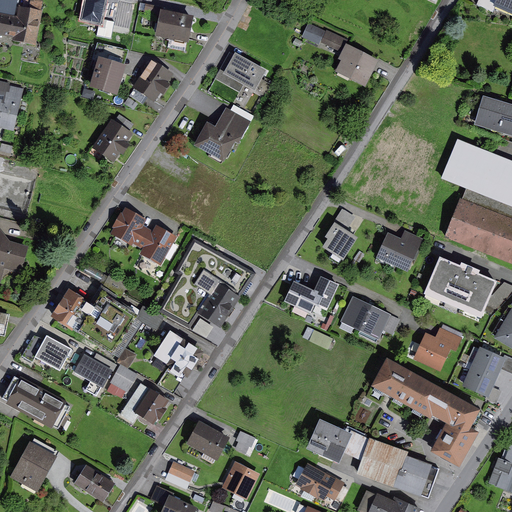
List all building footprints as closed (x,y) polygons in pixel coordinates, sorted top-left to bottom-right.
[(46,2),(36,0),(28,0),(26,8),(23,8),(21,19),(3,15),(0,14),(0,33),(19,37),(18,41),(20,42),(38,45),(46,2)] [(23,8),(20,7),(21,1),(17,0),(5,0),(3,15),(21,19),(23,8)] [(496,8),(511,15),(511,0),(480,0),(478,5),(494,12),(496,8)] [(145,10),(143,20),(159,23),(160,13),(145,10)] [(196,19),(165,13),(160,37),(191,43),(196,19)] [(329,31),(312,23),(306,36),(323,44),(329,31)] [(351,41),(331,31),(326,43),(345,52),(351,41)] [(101,43),(96,59),(105,61),(106,58),(128,64),(132,50),(101,43)] [(382,61),(351,45),(344,59),(347,60),(341,71),(370,86),(380,67),(382,61)] [(226,75),(238,54),(233,51),(218,79),(241,92),(245,85),(226,75)] [(269,71),(238,54),(226,75),(245,85),(258,92),(269,71)] [(119,93),(128,64),(106,58),(105,61),(97,87),(119,93)] [(158,100),(165,90),(167,92),(173,84),(170,82),(175,75),(157,62),(139,87),(151,96),(158,100)] [(0,95),(8,97),(7,102),(0,100),(0,126),(16,130),(25,91),(10,87),(11,85),(0,82),(0,95)] [(151,96),(139,87),(133,95),(146,104),(151,96)] [(141,104),(132,98),(129,103),(137,109),(141,104)] [(511,106),(488,99),(480,125),(511,134),(511,106)] [(214,152),(227,159),(237,141),(240,143),(252,122),(231,110),(227,116),(220,129),(211,123),(199,144),(214,152)] [(137,124),(123,115),(117,124),(131,133),(137,124)] [(132,143),(129,141),(133,135),(131,133),(117,124),(115,122),(97,148),(116,160),(123,149),(127,152),(132,143)] [(511,161),(460,141),(446,179),(511,204),(511,219),(462,200),(448,237),(511,262),(511,161)] [(225,164),(227,159),(214,152),(212,156),(225,164)] [(146,221),(129,211),(116,233),(133,243),(135,241),(148,249),(146,253),(162,263),(176,238),(160,229),(156,234),(143,226),(146,221)] [(353,263),(365,244),(338,226),(330,238),(333,240),(328,247),(353,263)] [(31,248),(13,243),(0,227),(0,280),(3,282),(7,267),(25,271),(31,248)] [(410,232),(406,241),(392,234),(381,257),(413,272),(428,240),(410,232)] [(222,284),(243,298),(259,273),(198,239),(179,272),(184,275),(162,311),(193,328),(203,313),(222,284)] [(463,267),(442,259),(427,294),(483,318),(486,311),(493,295),(498,282),(480,274),(481,271),(464,264),(463,267)] [(116,272),(104,289),(121,301),(132,283),(116,272)] [(327,277),(320,292),(298,282),(289,301),(314,312),(319,303),(332,309),(344,285),(327,277)] [(486,311),(494,314),(511,293),(511,284),(507,282),(495,296),(493,295),(486,311)] [(224,327),(243,298),(222,284),(203,313),(224,327)] [(120,359),(137,335),(146,322),(148,319),(143,315),(121,301),(104,289),(93,305),(73,292),(56,316),(120,359)] [(393,314),(356,296),(343,322),(380,340),(393,314)] [(167,317),(148,306),(143,315),(148,319),(146,322),(160,329),(167,317)] [(0,334),(8,336),(12,315),(0,312),(0,334)] [(396,335),(403,320),(395,315),(387,331),(396,335)] [(511,315),(499,337),(511,345),(511,315)] [(200,318),(193,330),(208,338),(215,326),(200,318)] [(315,329),(310,340),(330,349),(334,338),(315,329)] [(441,338),(432,334),(426,346),(420,359),(444,370),(455,346),(460,349),(465,339),(446,329),(441,338)] [(174,331),(158,356),(174,366),(189,375),(193,378),(199,367),(203,369),(208,362),(204,359),(197,354),(201,349),(174,331)] [(76,349),(51,335),(48,339),(39,356),(64,370),(76,349)] [(39,356),(48,339),(37,336),(26,356),(35,362),(39,356)] [(409,354),(420,359),(426,346),(415,341),(409,354)] [(486,348),(477,367),(502,378),(506,369),(511,359),(508,357),(486,348)] [(139,355),(130,349),(122,361),(131,367),(139,355)] [(122,365),(102,353),(98,359),(89,354),(79,371),(108,388),(117,372),(122,365)] [(461,464),(478,434),(475,432),(485,413),(389,361),(375,386),(433,417),(435,414),(451,423),(436,451),(461,464)] [(140,375),(124,365),(114,383),(131,392),(140,375)] [(161,385),(177,394),(189,375),(174,366),(161,385)] [(497,388),(502,378),(477,367),(469,386),(491,396),(494,397),(497,388)] [(74,407),(18,377),(6,399),(62,429),(74,407)] [(157,392),(145,384),(124,414),(137,422),(142,414),(157,392)] [(500,403),(505,392),(497,388),(494,397),(491,396),(490,399),(500,403)] [(157,424),(163,415),(165,416),(169,410),(168,408),(172,402),(157,392),(142,414),(157,424)] [(352,435),(323,422),(311,449),(341,462),(346,450),(352,435)] [(231,439),(203,423),(192,443),(209,452),(221,459),(231,439)] [(259,439),(245,432),(241,440),(243,441),(255,447),(259,439)] [(366,459),(373,440),(354,432),(352,435),(346,450),(366,459)] [(38,439),(16,477),(40,490),(61,452),(38,439)] [(261,440),(259,439),(255,447),(243,441),(239,449),(249,454),(254,456),(261,440)] [(409,453),(373,440),(366,459),(361,473),(431,498),(442,469),(407,457),(409,453)] [(218,463),(221,459),(209,452),(206,457),(218,463)] [(511,454),(510,460),(505,458),(494,484),(511,491),(511,454)] [(264,474),(240,462),(227,488),(251,500),(264,474)] [(197,472),(178,463),(170,479),(190,488),(197,472)] [(351,489),(312,466),(302,484),(325,498),(328,493),(344,502),(351,489)] [(116,484),(90,467),(78,484),(104,502),(116,484)] [(178,494),(161,486),(155,499),(168,505),(172,494),(177,496),(178,494)] [(368,511),(373,511),(381,495),(372,491),(363,510),(368,511)] [(168,505),(164,511),(197,511),(200,507),(177,496),(172,494),(168,505)] [(419,511),(422,508),(399,497),(397,502),(381,495),(373,511),(419,511)] [(226,511),(228,507),(217,502),(213,510),(217,511),(226,511)] [(130,511),(145,511),(147,509),(135,503),(130,511)]
